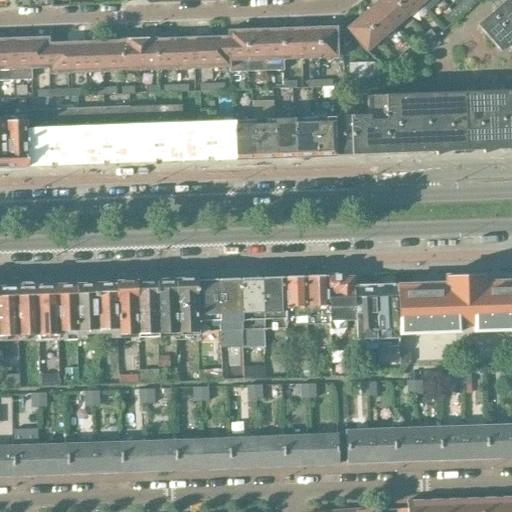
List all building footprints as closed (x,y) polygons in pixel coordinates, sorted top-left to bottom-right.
[(393,0),(379,0),(374,5),(394,28),(407,16),(393,0)] [(417,0),(393,0),(407,16),(421,4),(417,0)] [(470,7),(463,0),(454,0),(453,2),(457,6),(451,11),(458,18),(470,7)] [(511,6),(506,0),(505,0),(476,25),(499,52),(506,46),(511,52),(511,6)] [(374,5),(361,16),(381,39),(394,28),(374,5)] [(458,18),(451,11),(448,14),(454,21),(458,18)] [(361,16),(346,29),(366,52),(381,39),(361,16)] [(336,27),(316,28),(317,59),(337,58),(336,27)] [(316,28),(298,29),(300,60),(317,59),(316,28)] [(280,29),(263,30),(264,71),(278,71),(278,60),(281,60),(280,29)] [(298,29),(280,29),(281,60),(300,60),(298,29)] [(263,30),(244,31),(247,72),(264,71),(263,30)] [(429,30),(424,35),(429,42),(435,37),(429,30)] [(227,37),(226,37),(227,39),(228,73),(247,72),(244,31),(227,31),(227,37)] [(429,42),(424,35),(418,41),(423,47),(429,42)] [(226,37),(209,38),(210,69),(223,68),(223,73),(228,73),(227,39),(226,37)] [(48,38),(29,39),(30,69),(48,69),(47,44),(48,44),(48,38)] [(209,38),(191,39),(192,69),(210,69),(209,38)] [(10,39),(0,39),(0,81),(12,81),(10,39)] [(29,39),(10,39),(12,81),(31,80),(30,69),(29,39)] [(155,39),(137,40),(138,71),(156,71),(155,39)] [(156,39),(155,39),(156,71),(174,70),(173,39),(156,40),(156,39)] [(191,39),(173,39),(174,70),(192,69),(191,39)] [(119,41),(120,72),(138,71),(137,40),(119,41)] [(119,41),(101,42),(102,73),(120,72),(119,41)] [(101,42),(83,43),(84,74),(102,73),(101,42)] [(65,43),(48,44),(47,44),(48,69),(48,75),(66,74),(65,43)] [(83,43),(65,43),(66,74),(84,74),(83,43)] [(403,53),(397,58),(403,65),(409,59),(403,53)] [(403,65),(397,58),(391,64),(397,70),(403,65)] [(373,63),(348,64),(349,79),(374,79),(373,63)] [(332,90),(322,90),(322,98),(333,98),(332,90)] [(511,90),(464,92),(466,151),(481,151),(482,154),(496,150),(511,149),(511,90)] [(333,116),(335,156),(434,152),(435,156),(449,152),(466,151),(464,92),(366,96),(367,115),(333,116)] [(232,122),(231,102),(231,93),(216,93),(217,123),(232,122)] [(233,160),(232,122),(217,123),(212,123),(212,112),(206,112),(198,113),(198,124),(180,124),(182,161),(233,160)] [(182,161),(180,124),(168,125),(167,116),(154,116),(154,125),(128,126),(130,163),(182,161)] [(11,117),(3,117),(5,168),(25,167),(24,130),(23,120),(11,120),(11,117)] [(78,165),(76,128),(76,122),(61,122),(61,129),(58,129),(57,118),(42,119),(43,129),(24,130),(25,167),(78,165)] [(312,157),(311,119),(291,120),(293,157),(312,157)] [(331,119),(311,119),(312,157),(333,156),(331,119)] [(293,157),(291,120),(271,121),(273,158),(293,157)] [(251,121),(232,122),(233,160),(253,159),(251,121)] [(271,121),(263,121),(251,121),(253,159),(273,158),(271,121)] [(128,126),(76,128),(78,165),(130,163),(128,126)] [(344,275),(326,276),(327,325),(327,331),(345,331),(346,323),(353,322),(352,287),(353,279),(344,279),(344,275)] [(482,275),(447,276),(444,276),(444,284),(397,285),(398,328),(511,323),(511,281),(482,283),(482,275)] [(326,276),(304,277),(306,326),(327,325),(326,276)] [(304,277),(282,278),(284,327),(306,326),(304,277)] [(284,327),(282,278),(260,279),(261,329),(284,329),(284,327)] [(240,348),(238,279),(216,280),(218,331),(219,349),(240,348)] [(262,348),(261,329),(260,279),(238,279),(240,348),(262,348)] [(218,331),(216,280),(194,281),(196,332),(218,331)] [(194,281),(174,282),(176,338),(196,337),(196,332),(194,281)] [(153,282),(134,283),(136,340),(156,339),(153,282)] [(174,282),(153,282),(156,339),(176,338),(174,282)] [(134,283),(114,284),(116,340),(136,340),(134,283)] [(114,284),(93,285),(95,336),(106,335),(106,341),(116,340),(114,284)] [(54,286),(57,341),(57,342),(62,342),(62,337),(74,336),(72,285),(54,286)] [(72,285),(74,336),(74,342),(84,342),(84,336),(95,336),(93,285),(72,285)] [(397,285),(375,286),(376,341),(388,340),(389,348),(399,347),(398,328),(397,285)] [(54,286),(34,287),(36,342),(57,341),(54,286)] [(375,286),(352,287),(353,322),(354,349),(363,348),(363,341),(376,341),(375,286)] [(14,287),(0,287),(0,343),(16,343),(14,287)] [(34,287),(14,287),(16,343),(36,342),(34,287)] [(409,354),(400,354),(400,364),(407,364),(409,364),(409,354)] [(355,365),(355,377),(364,376),(363,364),(355,365)] [(400,364),(398,364),(399,371),(399,375),(401,375),(407,366),(407,364),(400,364)] [(264,367),(242,368),(242,379),(264,379),(264,367)] [(219,381),(219,375),(219,370),(198,371),(198,382),(219,381)] [(452,370),(453,385),(461,384),(460,370),(452,370)] [(39,386),(58,386),(58,375),(38,375),(39,386)] [(421,378),(413,378),(414,393),(421,393),(421,378)] [(360,380),(360,381),(360,395),(368,395),(367,380),(360,380)] [(299,383),(300,397),(308,397),(307,382),(299,383)] [(145,399),(145,384),(137,384),(138,400),(145,399)] [(146,397),(154,397),(153,384),(145,384),(146,397)] [(228,398),(238,398),(237,384),(228,385),(228,398)] [(30,391),(30,406),(38,406),(37,391),(30,391)] [(505,426),(485,427),(487,459),(507,458),(505,426)] [(485,427),(462,428),(463,460),(487,459),(485,427)] [(462,428),(438,429),(440,460),(463,460),(462,428)] [(415,429),(392,430),(393,462),(416,461),(415,429)] [(438,429),(415,429),(416,461),(440,460),(438,429)] [(282,437),(258,438),(257,430),(255,431),(256,467),(283,466),(282,437)] [(392,430),(369,431),(370,463),(393,462),(392,430)] [(252,438),(228,439),(229,468),(256,467),(255,431),(251,431),(252,438)] [(369,431),(345,432),(346,464),(370,463),(369,431)] [(175,470),(174,441),(174,434),(170,434),(170,441),(150,442),(150,434),(146,434),(146,442),(147,471),(175,470)] [(336,435),(309,436),(310,465),(337,464),(336,435)] [(309,436),(282,437),(283,466),(310,465),(309,436)] [(121,472),(120,443),(120,439),(93,440),(94,473),(121,472)] [(228,439),(201,440),(202,469),(229,468),(228,439)] [(94,473),(93,440),(66,441),(66,445),(66,474),(94,473)] [(201,440),(174,441),(175,470),(202,469),(201,440)] [(146,442),(120,443),(121,472),(147,471),(146,442)] [(66,445),(39,446),(40,475),(66,474),(66,445)] [(39,446),(12,447),(13,476),(40,475),(39,446)] [(12,447),(0,447),(0,476),(13,476),(12,447)] [(511,511),(511,497),(497,498),(497,511),(511,511)] [(497,511),(497,498),(479,499),(479,511),(497,511)] [(479,511),(479,499),(462,500),(461,511),(479,511)] [(443,511),(444,500),(426,501),(425,511),(443,511)] [(461,511),(462,500),(444,500),(443,511),(461,511)] [(406,509),(405,511),(425,511),(426,501),(406,502),(406,509)]
